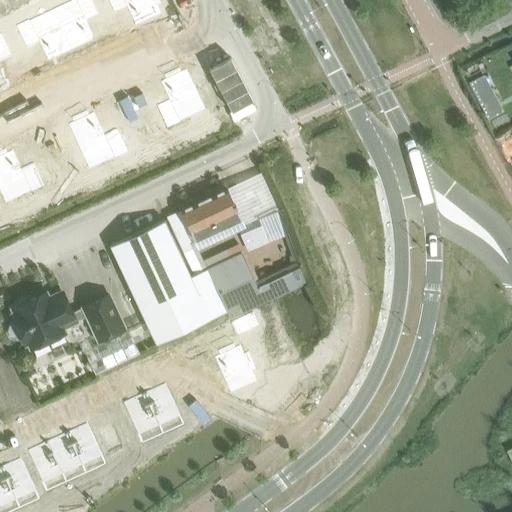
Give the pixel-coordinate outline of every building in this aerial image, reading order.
[(74,0),(76,2),(53,13),(73,54),(75,53),(74,52),(93,43),(93,45),(97,43),(85,17),(97,12),(91,0),(74,0)] [(106,0),(111,11),(123,5),(135,31),(145,26),(145,24),(160,17),(160,19),(164,17),(160,7),(164,5),(161,0),(106,0)] [(27,17),(14,23),(25,46),(36,40),(48,66),(73,54),(53,13),(30,23),(27,17)] [(0,94),(13,88),(1,63),(12,57),(1,35),(0,35),(0,94)] [(166,101),(156,106),(166,128),(208,109),(188,66),(182,69),(181,66),(161,75),(162,78),(157,81),(166,101)] [(497,100),(482,107),(488,118),(502,111),(497,100)] [(70,121),(64,124),(83,163),(111,150),(112,154),(126,147),(115,124),(105,130),(95,109),(90,112),(89,109),(69,118),(70,121)] [(0,198),(1,201),(29,188),(31,192),(45,185),(34,163),(23,168),(14,148),(8,150),(7,147),(0,150),(0,198)] [(227,190),(204,201),(217,229),(220,235),(228,231),(226,226),(240,219),(227,190)] [(181,211),(166,218),(176,238),(185,233),(190,231),(195,240),(206,234),(209,240),(220,235),(217,229),(204,201),(181,211)] [(164,219),(109,245),(155,344),(226,311),(206,269),(191,276),(164,219)] [(248,242),(266,233),(261,221),(242,229),(248,242)] [(192,272),(201,268),(185,233),(176,238),(192,272)] [(241,252),(206,269),(226,311),(229,317),(306,281),(299,266),(257,286),(241,252)] [(7,330),(11,338),(16,340),(22,337),(26,345),(28,344),(30,349),(65,332),(63,327),(76,321),(87,316),(98,340),(125,328),(109,295),(83,307),(72,312),(62,291),(49,297),(46,292),(41,295),(36,293),(18,301),(17,306),(12,309),(14,313),(11,314),(15,322),(9,325),(7,330)] [(253,312),(230,322),(236,334),(258,324),(253,312)] [(128,329),(84,350),(95,374),(139,353),(128,329)] [(217,353),(211,356),(229,395),(259,382),(241,342),(236,345),(234,342),(216,350),(217,353)] [(165,382),(144,392),(163,434),(184,425),(165,382)] [(201,383),(190,388),(200,410),(211,405),(201,383)] [(144,392),(122,401),(142,444),(163,434),(144,392)] [(87,422),(67,431),(86,474),(106,465),(87,422)] [(110,424),(99,429),(109,451),(120,446),(110,424)] [(67,431),(47,440),(66,483),(86,474),(67,431)] [(47,440),(26,449),(46,492),(66,483),(47,440)] [(20,457),(0,466),(19,509),(40,500),(20,457)] [(0,466),(0,465),(0,511),(12,511),(19,509),(0,466)] [(106,489),(96,496),(101,503),(111,496),(106,489)] [(96,496),(87,504),(91,510),(101,503),(96,496)]
